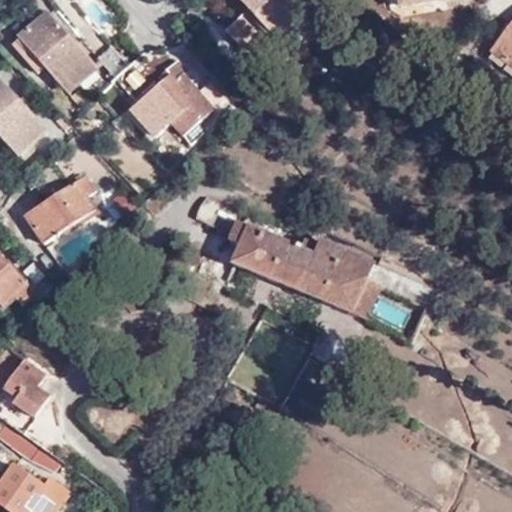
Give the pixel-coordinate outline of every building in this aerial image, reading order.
[(302,12),(291,0),(240,0),(248,8),(224,30),(252,60),(302,12)] [(389,0),(391,11),(401,9),(399,0),(389,0)] [(399,0),(401,9),(421,5),(442,0),(399,0)] [(423,12),(421,5),(401,9),(402,17),(423,12)] [(20,41),(71,94),(98,68),(48,15),(20,41)] [(511,18),(489,50),(511,66),(511,18)] [(105,73),(112,82),(129,66),(110,45),(98,57),(109,69),(105,73)] [(161,72),(166,77),(149,93),(186,134),(215,108),(185,75),(189,71),(177,59),(161,72)] [(0,138),(19,159),(47,133),(0,82),(0,138)] [(95,188),(85,175),(27,218),(45,245),(93,211),(83,197),(95,188)] [(367,320),(380,288),(426,308),(433,293),(322,245),(314,259),(247,229),(250,221),(207,203),(199,223),(233,237),(231,243),(241,248),(234,265),(367,320)] [(18,301),(23,306),(37,293),(0,254),(0,304),(11,294),(18,301)] [(18,301),(11,294),(0,304),(0,306),(6,312),(18,301)] [(0,353),(13,339),(15,338),(0,322),(0,353)] [(46,372),(25,357),(5,387),(16,395),(13,402),(34,417),(48,397),(36,389),(46,372)] [(5,426),(1,423),(0,424),(0,432),(0,433),(0,434),(13,443),(12,445),(33,459),(35,459),(57,470),(60,464),(6,425),(5,426)] [(43,486),(14,464),(0,483),(0,504),(10,511),(54,511),(69,491),(49,477),(43,486)]
